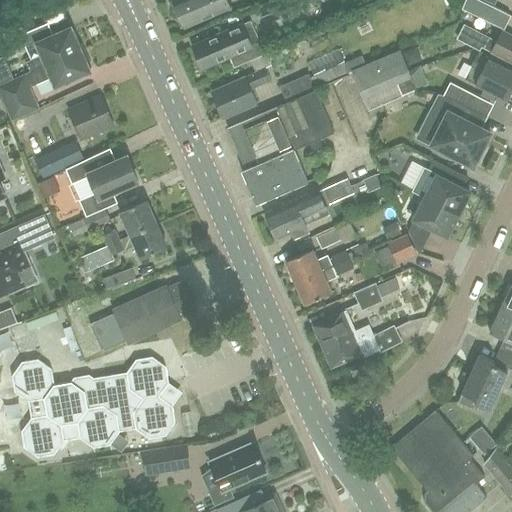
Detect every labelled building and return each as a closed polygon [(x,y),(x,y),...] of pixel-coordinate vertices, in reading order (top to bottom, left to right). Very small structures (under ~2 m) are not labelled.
[(185,28),(231,8),(227,0),(177,0),(174,2),(185,28)] [(322,0),(274,0),(258,7),(266,25),(305,8),(303,4),(314,0),(315,3),(322,0)] [(476,0),(466,0),(463,8),(505,28),(511,16),(476,0)] [(250,61),(266,54),(266,53),(265,54),(251,21),(239,26),(240,28),(222,36),(221,34),(193,46),(202,69),(229,58),(234,68),(250,61)] [(26,63),(30,73),(83,49),(72,25),(35,42),(41,56),(26,63)] [(496,42),(465,26),(458,40),(479,51),(480,48),(511,64),(511,36),(502,31),(496,42)] [(10,53),(31,44),(27,33),(5,42),(10,53)] [(83,49),(30,73),(0,85),(0,92),(13,121),(40,109),(31,87),(51,79),(55,89),(92,72),(83,49)] [(400,50),(366,65),(352,71),(353,72),(369,111),(417,90),(409,72),(400,50)] [(266,54),(250,61),(256,73),(212,91),(223,118),(257,104),(251,90),(271,81),(266,68),(271,66),(266,54)] [(366,65),(362,56),(344,64),(349,74),(353,72),(352,71),(366,65)] [(487,62),(475,56),(469,67),(481,73),(474,86),(483,90),(480,95),(489,99),(491,94),(506,102),(511,89),(511,72),(488,60),(487,62)] [(286,102),(315,89),(309,74),(280,87),(286,102)] [(446,96),(469,108),(476,96),(451,83),(445,96),(446,96)] [(316,90),(227,128),(244,169),(241,171),(255,204),(307,182),(293,150),(334,133),(316,90)] [(480,125),(484,116),(469,108),(446,96),(440,108),(448,112),(431,146),(475,169),(494,132),(480,125)] [(82,140),(114,126),(101,97),(69,111),(82,140)] [(45,179),(68,168),(85,160),(74,139),(35,159),(45,179)] [(404,179),(415,184),(425,161),(414,156),(404,179)] [(73,185),(78,183),(85,199),(80,201),(88,218),(118,204),(114,194),(139,183),(127,157),(98,170),(93,158),(66,169),(73,185)] [(412,192),(458,215),(469,194),(450,184),(455,173),(433,162),(428,172),(424,170),(413,190),(412,192)] [(295,239),(309,232),(302,217),(325,207),(318,192),(265,217),(275,240),(291,232),(295,239)] [(446,238),(458,215),(412,192),(411,193),(424,200),(413,222),(408,233),(416,250),(427,229),(446,238)] [(66,216),(77,213),(74,198),(63,200),(66,216)] [(120,241),(157,224),(147,200),(121,212),(131,234),(120,240),(120,241)] [(0,297),(1,299),(39,282),(25,252),(56,238),(45,215),(0,234),(0,297)] [(157,224),(120,241),(105,247),(110,256),(136,245),(142,260),(168,248),(157,224)] [(336,228),(316,237),(321,250),(341,240),(336,228)] [(101,237),(105,247),(120,241),(120,240),(116,230),(101,237)] [(389,247),(396,262),(414,253),(407,239),(389,247)] [(295,283),(349,259),(346,251),(329,259),(328,257),(318,261),(313,250),(286,262),(295,283)] [(85,272),(93,268),(88,255),(79,259),(85,272)] [(349,259),(295,283),(305,306),(332,294),(327,282),(336,277),(354,269),(349,259)] [(107,290),(136,279),(131,267),(115,274),(102,279),(107,290)] [(195,311),(183,284),(167,291),(166,289),(116,312),(116,313),(90,324),(102,352),(128,340),(130,343),(180,320),(179,318),(195,311)] [(511,286),(510,286),(507,287),(503,297),(504,299),(506,300),(502,309),(511,314),(511,286)] [(368,287),(354,293),(362,311),(376,305),(368,287)] [(11,308),(0,312),(0,329),(17,323),(11,308)] [(511,314),(502,309),(490,334),(505,341),(511,344),(511,314)] [(356,334),(346,312),(314,326),(333,369),(365,355),(366,358),(379,351),(380,353),(402,342),(394,326),(372,336),(369,328),(356,334)] [(511,344),(505,341),(501,349),(511,354),(511,344)] [(511,354),(501,349),(495,362),(511,369),(511,354)] [(489,412),(507,373),(493,367),(495,363),(479,356),(457,403),(473,410),(475,406),(489,412)] [(159,397),(169,384),(165,368),(151,358),(137,360),(127,373),(94,379),(84,392),(71,383),(54,385),(52,370),(38,360),(22,363),(12,376),(15,393),(28,402),(31,419),(21,432),(24,449),(38,458),(54,455),(64,442),(80,439),(94,449),(110,446),(120,433),(136,430),(149,439),(166,436),(176,423),(173,407),(159,397)] [(10,401),(0,402),(0,430),(13,429),(10,401)] [(443,511),(470,511),(487,498),(476,485),(485,478),(469,459),(473,456),(435,411),(391,448),(427,491),(425,493),(424,502),(431,511),(443,511),(444,511),(443,511)] [(253,443),(210,463),(220,488),(210,493),(211,497),(215,505),(233,497),(230,489),(266,473),(260,460),(262,459),(260,455),(259,456),(253,443)] [(146,476),(191,468),(187,444),(141,451),(146,476)] [(511,460),(508,462),(496,448),(483,464),(510,497),(511,494),(511,460)] [(281,511),(276,498),(248,511),(242,499),(217,510),(217,511),(281,511)]
